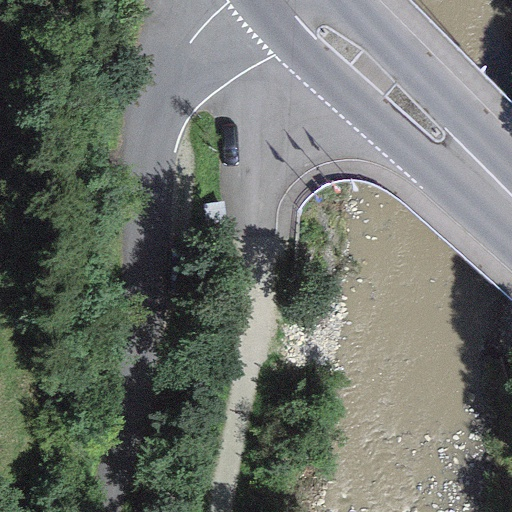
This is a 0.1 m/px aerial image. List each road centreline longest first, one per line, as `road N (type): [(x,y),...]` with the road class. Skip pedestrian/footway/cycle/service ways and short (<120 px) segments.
road 1 (unclassified): [(233,0),(183,57),(154,123),(136,387),(99,511)]
road 2 (track): [(267,0),(255,324),(221,511)]
road 3 (secondary): [(288,0),(511,203)]
